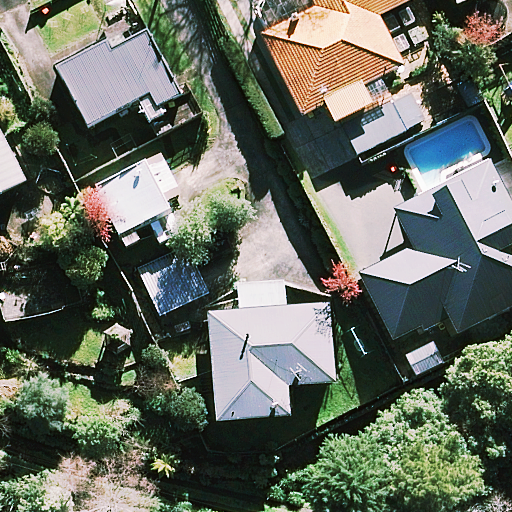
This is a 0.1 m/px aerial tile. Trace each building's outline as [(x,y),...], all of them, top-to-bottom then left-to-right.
[(332,126),(339,122),(358,161),(422,130),(403,91),(368,108),(358,89),(400,69),(375,19),(411,1),(410,0),(307,0),(313,11),(259,38),(298,118),(323,106),(332,126)] [(180,102),(139,25),(56,69),(88,128),(134,104),(143,121),(180,102)] [(0,195),(22,184),(0,141),(0,195)] [(167,210),(141,165),(92,194),(117,239),(167,210)] [(511,203),(507,206),(488,167),(393,212),(412,252),(359,277),(391,344),(446,318),(454,335),(511,307),(511,203)] [(204,297),(186,253),(139,273),(157,317),(204,297)] [(60,261),(0,277),(0,292),(10,326),(74,307),(60,261)] [(334,384),(326,304),(202,317),(213,425),(287,418),(284,389),(334,384)]
